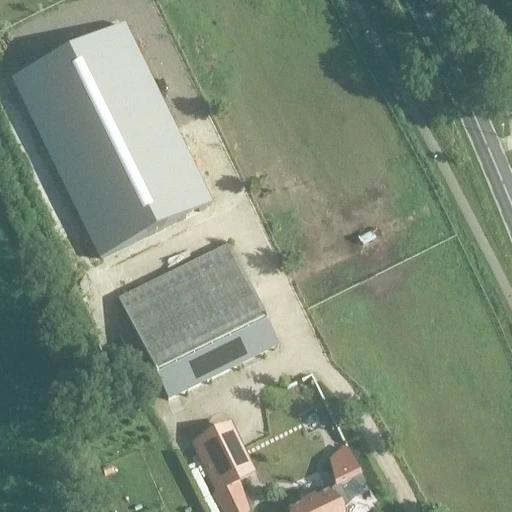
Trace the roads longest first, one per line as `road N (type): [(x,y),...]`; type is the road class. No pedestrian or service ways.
road 1 (primary): [(511,209),(418,0)]
road 2 (track): [(105,511),(57,400)]
